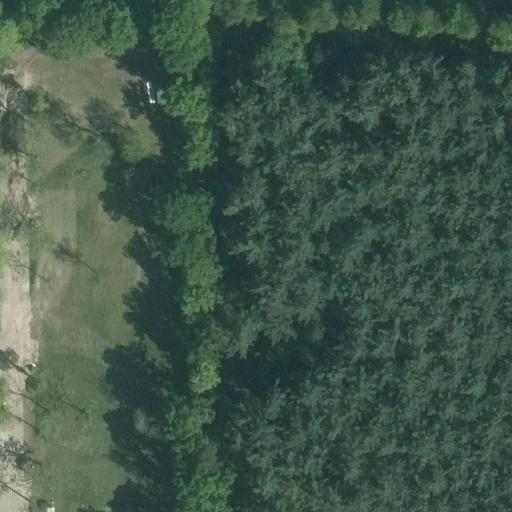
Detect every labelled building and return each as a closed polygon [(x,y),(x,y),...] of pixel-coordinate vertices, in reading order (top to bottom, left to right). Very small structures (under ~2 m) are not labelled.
[(25,62),(50,63),(50,50),(26,49),(25,62)] [(60,125),(80,126),(81,90),(61,90),(60,125)] [(172,124),(171,94),(154,94),(155,125),(172,124)] [(62,141),(62,186),(78,186),(78,141),(62,141)] [(103,174),(102,142),(83,142),(84,187),(113,186),(113,174),(103,174)] [(150,150),(130,150),(130,179),(149,179),(150,150)] [(176,207),(156,207),(158,253),(178,252),(176,207)] [(68,224),(66,268),(85,269),(87,225),(68,224)] [(131,227),(130,246),(146,247),(147,228),(131,227)] [(89,269),(137,271),(138,254),(89,252),(89,269)] [(63,270),(64,255),(38,253),(37,268),(63,270)] [(180,301),(180,285),(132,286),(132,302),(180,301)] [(127,286),(89,287),(89,303),(127,302),(127,286)] [(63,287),(41,288),(42,331),(64,330),(63,287)] [(169,303),(169,330),(180,330),(180,303),(169,303)] [(81,408),(82,360),(56,359),(54,389),(41,388),(40,407),(81,408)] [(132,401),(151,402),(151,360),(107,359),(107,388),(132,389),(132,401)] [(131,466),(152,467),(154,422),(132,421),(131,466)] [(109,465),(111,426),(91,425),(89,464),(109,465)] [(170,511),(171,501),(117,499),(116,511),(170,511)] [(87,511),(88,504),(69,503),(69,511),(87,511)]
